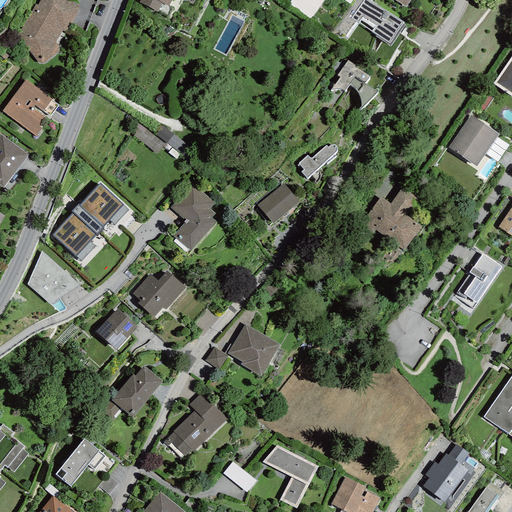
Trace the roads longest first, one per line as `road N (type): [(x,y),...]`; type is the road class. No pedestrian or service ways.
road 1 (residential): [(459,0),(318,202),(198,351),(115,511)]
road 2 (tertiary): [(119,0),(0,296)]
road 3 (residential): [(398,335),(511,166)]
